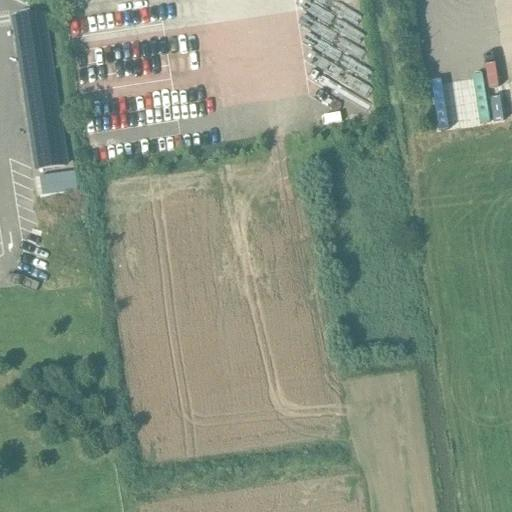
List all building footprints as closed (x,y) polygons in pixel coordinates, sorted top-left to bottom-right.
[(33,15),(11,19),(13,31),(47,26),(45,13),(33,15)] [(47,26),(13,31),(15,44),(49,39),(47,26)] [(49,39),(15,44),(17,57),(51,51),(49,39)] [(51,51),(17,57),(19,69),(53,64),(51,51)] [(53,64),(19,69),(21,82),(55,77),(53,64)] [(55,77),(21,82),(23,95),(57,90),(55,77)] [(57,90),(23,95),(25,108),(59,102),(57,90)] [(59,102),(25,108),(27,120),(61,115),(59,102)] [(61,115),(27,120),(29,133),(63,128),(61,115)] [(63,128),(29,133),(31,146),(65,140),(63,128)] [(65,140),(31,146),(33,158),(67,153),(65,140)] [(67,153),(33,158),(35,171),(35,173),(69,167),(67,153)] [(75,173),(40,179),(42,197),(77,192),(75,173)]
